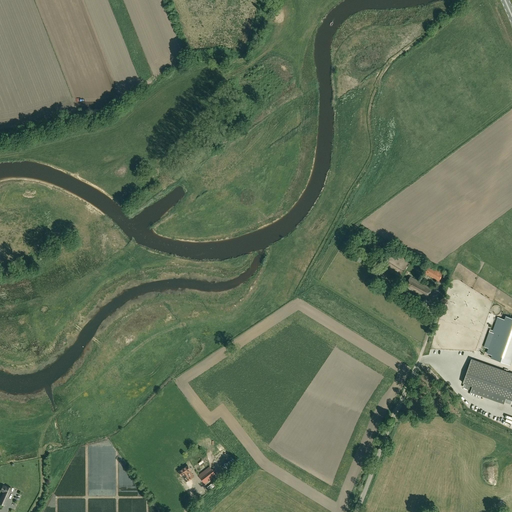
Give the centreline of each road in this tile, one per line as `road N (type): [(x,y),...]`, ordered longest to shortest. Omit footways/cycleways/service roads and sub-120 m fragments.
road 1 (unclassified): [(356,511),(419,359)]
road 2 (track): [(420,356),(404,334),(318,281)]
